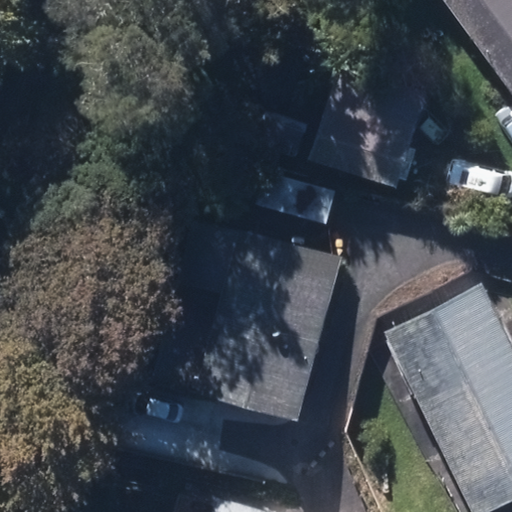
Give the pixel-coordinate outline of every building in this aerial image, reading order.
[(511,0),(444,0),(511,94),(511,0)] [(309,158),(395,186),(425,95),(339,65),(309,158)] [(254,206),(325,228),(335,194),(266,172),(254,206)] [(192,390),(296,418),(340,258),(237,229),(192,390)] [(481,511),(511,497),(511,356),(479,285),(382,331),(467,511),(481,511)] [(211,511),(280,511),(216,494),(211,511)]
